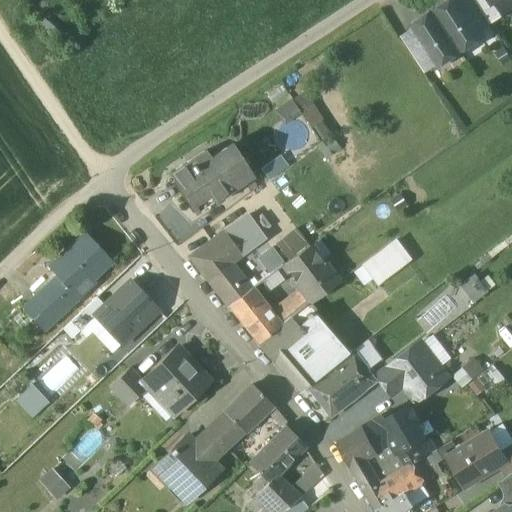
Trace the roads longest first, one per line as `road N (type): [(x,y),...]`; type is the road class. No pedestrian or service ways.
road 1 (residential): [(369,0),(104,178),(309,431),(360,511)]
road 2 (track): [(0,271),(104,178),(0,31)]
